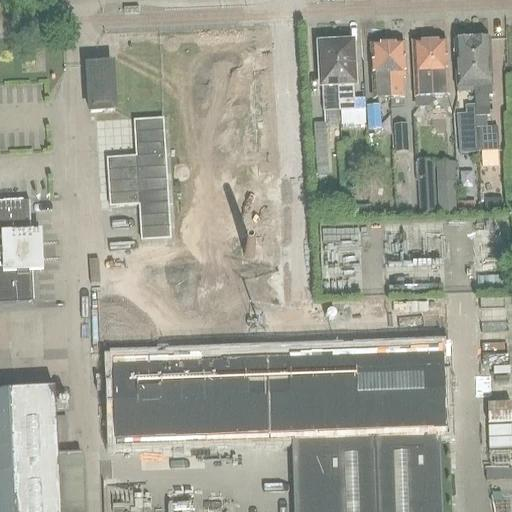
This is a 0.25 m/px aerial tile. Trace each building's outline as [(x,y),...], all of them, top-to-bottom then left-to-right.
[(470,42),(473,93),(474,108),(475,119),(489,118),(488,98),(491,98),(488,41),(485,41),(485,39),(473,39),(473,42),(470,42)] [(473,93),(470,42),(468,42),(468,40),(456,40),(456,43),(453,43),(456,94),(473,93)] [(429,44),(431,99),(444,99),(443,78),(447,78),(445,43),(429,44)] [(431,99),(429,44),(412,45),(414,79),(418,79),(419,100),(431,99)] [(352,45),(335,46),(339,113),(355,112),(352,45)] [(389,101),(390,101),(390,108),(403,107),(402,80),(405,80),(403,45),(386,46),(389,101)] [(339,113),(335,46),(318,47),(320,91),(321,91),(323,114),(323,124),(323,127),(325,127),(339,126),(339,113)] [(389,101),(386,46),(369,47),(371,81),(375,81),(376,102),(389,101)] [(117,67),(88,69),(90,119),(120,117),(117,67)] [(378,107),(366,108),(368,132),(380,131),(378,107)] [(459,155),(468,155),(468,143),(476,143),(475,119),(474,108),(466,108),(466,117),(457,117),(459,155)] [(138,207),(140,243),(170,241),(163,120),(133,122),(135,158),(106,160),(109,209),(138,207)] [(327,175),(325,127),(323,127),(323,124),(313,124),(316,176),(327,175)] [(407,125),(393,126),(394,154),(408,153),(407,125)] [(497,129),(477,130),(478,154),(498,153),(497,129)] [(456,210),(454,163),(435,164),(437,211),(456,210)] [(436,216),(433,164),(417,165),(420,216),(436,216)] [(0,305),(34,304),(33,304),(32,273),(42,273),(40,232),(30,233),(29,203),(0,204),(0,305)] [(475,203),(462,204),(463,216),(463,217),(475,216),(475,203)] [(502,215),(501,203),(484,204),(485,216),(502,215)] [(370,206),(348,207),(349,220),(371,219),(370,206)] [(396,359),(371,359),(160,366),(112,368),(114,447),(293,441),(295,511),(439,511),(437,435),(444,435),(441,357),(396,359)] [(84,511),(84,492),(81,492),(80,487),(84,486),(82,455),(58,456),(55,391),(0,393),(0,511),(84,511)]
